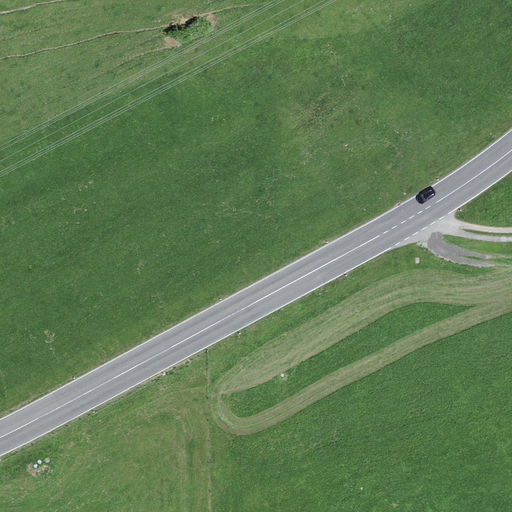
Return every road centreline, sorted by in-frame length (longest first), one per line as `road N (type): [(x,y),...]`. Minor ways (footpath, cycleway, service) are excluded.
road 1 (primary): [(511,150),(420,213),(0,438)]
road 2 (track): [(511,236),(484,237),(420,213),(424,232),(448,253),(497,267)]
